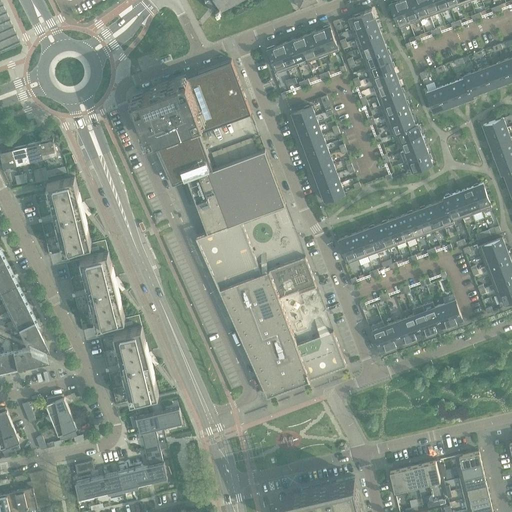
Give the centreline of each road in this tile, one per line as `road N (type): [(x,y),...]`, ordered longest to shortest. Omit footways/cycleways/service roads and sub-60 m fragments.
road 1 (residential): [(201,54),(133,81),(118,98),(250,396),(213,413)]
road 2 (residential): [(240,41),(373,375)]
road 3 (residential): [(92,376),(0,194)]
road 4 (residential): [(0,468),(110,438),(113,423),(92,376)]
road 5 (residential): [(373,375),(511,323)]
road 6 (residential): [(231,484),(362,454)]
road 7 (residential): [(362,454),(485,424)]
